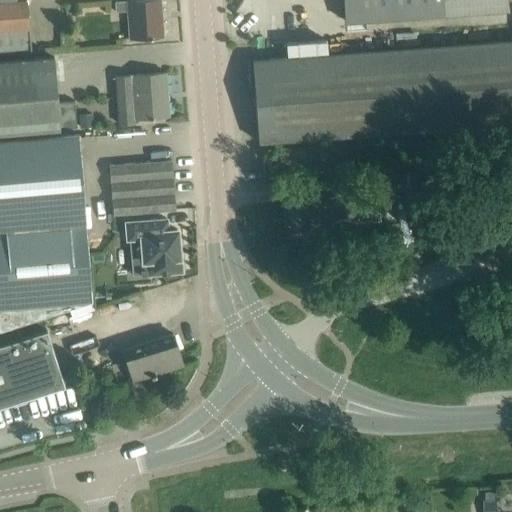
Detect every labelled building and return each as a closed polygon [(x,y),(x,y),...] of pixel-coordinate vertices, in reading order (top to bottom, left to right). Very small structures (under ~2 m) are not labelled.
[(129,40),(161,37),(158,0),(142,0),(114,2),(115,13),(127,12),(129,40)] [(507,9),(506,0),(343,0),(345,21),(507,9)] [(0,2),(0,51),(29,49),(28,29),(26,1),(0,2)] [(112,15),(116,36),(128,34),(124,13),(112,15)] [(69,31),(59,31),(60,46),(70,45),(69,31)] [(511,122),(511,40),(252,60),(258,141),(511,122)] [(53,56),(0,60),(0,132),(75,127),(73,101),(56,102),(53,56)] [(135,123),(135,119),(168,116),(164,73),(114,77),(118,124),(135,123)] [(0,227),(84,221),(77,134),(0,140),(0,227)] [(110,183),(110,189),(112,214),(174,209),(170,160),(108,165),(110,183)] [(357,221),(355,193),(307,197),(309,225),(357,221)] [(129,237),(132,273),(132,274),(180,270),(177,228),(175,228),(167,229),(167,228),(166,217),(164,217),(125,220),(126,236),(127,238),(127,237),(129,237)] [(84,221),(0,227),(0,329),(90,301),(86,248),(85,235),(84,222),(84,221)] [(156,300),(71,321),(77,346),(163,326),(156,300)] [(0,408),(63,388),(45,331),(0,345),(0,408)] [(172,334),(122,349),(132,380),(166,369),(164,364),(180,359),(172,334)]
